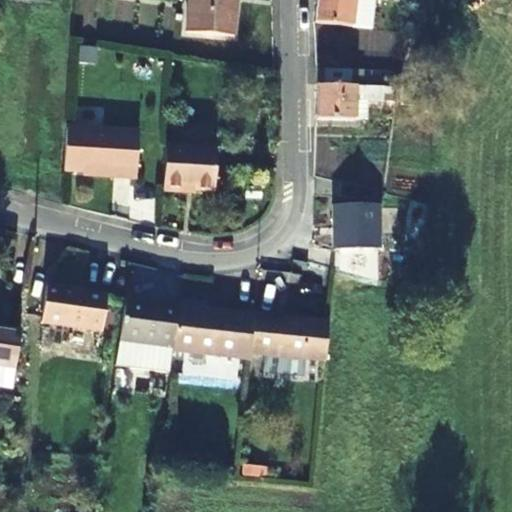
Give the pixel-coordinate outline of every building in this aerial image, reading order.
[(189,0),(186,34),(233,39),(237,0),(189,0)] [(319,0),(316,26),(352,33),(358,0),(319,0)] [(369,0),(420,8),(421,0),(369,0)] [(317,66),(317,78),(352,84),(353,68),(317,66)] [(362,102),(367,102),(382,102),(383,90),(375,88),(352,88),(352,84),(317,78),(316,121),(353,122),(354,96),(362,96),(362,102)] [(366,122),(367,102),(362,102),(362,96),(354,96),(353,122),(366,122)] [(66,125),(63,168),(114,172),(114,177),(137,178),(142,130),(66,125)] [(212,187),(216,145),(165,141),(162,183),(212,187)] [(344,259),(322,253),(317,267),(338,273),(376,283),(376,249),(385,248),(385,241),(379,240),(377,203),(333,207),(337,252),(344,252),(344,259)] [(104,334),(109,297),(49,287),(43,325),(104,334)] [(162,307),(129,302),(122,344),(119,369),(173,376),(175,355),(182,304),(163,301),(162,307)] [(182,304),(175,355),(252,364),(253,357),(257,316),(201,309),(201,304),(182,303),(182,304)] [(329,365),(333,325),(257,316),(253,357),(329,365)] [(0,364),(18,368),(23,335),(0,330),(0,364)] [(0,387),(14,390),(18,368),(0,364),(0,387)]
